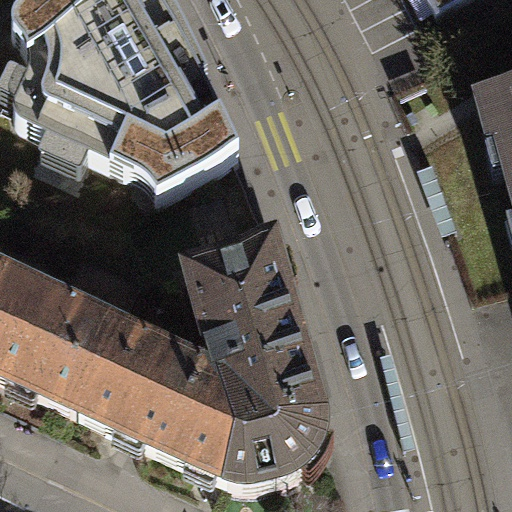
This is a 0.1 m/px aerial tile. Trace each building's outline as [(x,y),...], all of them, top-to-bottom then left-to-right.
[(52,0),(16,29),(13,39),(13,48),(22,59),(29,76),(27,90),(15,116),(14,129),(23,138),(136,191),(148,200),(158,212),(240,168),(203,92),(209,89),(171,13),(161,19),(148,0),(52,0)] [(482,0),(425,0),(440,25),(482,0)] [(511,101),(477,112),(488,148),(497,145),(511,195),(511,101)] [(186,283),(213,371),(231,442),(228,467),(222,492),(242,501),(263,499),(296,492),(314,472),(327,442),(324,416),(275,256),(186,283)] [(0,389),(79,425),(120,336),(57,308),(65,290),(35,277),(27,295),(7,286),(10,279),(0,274),(0,389)] [(120,336),(79,425),(222,492),(228,467),(231,442),(213,371),(200,375),(120,336)]
